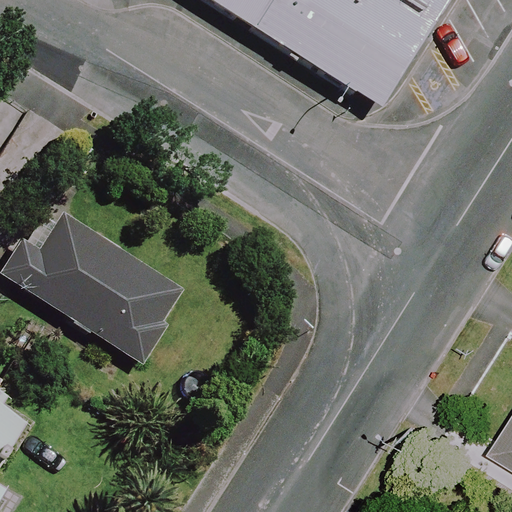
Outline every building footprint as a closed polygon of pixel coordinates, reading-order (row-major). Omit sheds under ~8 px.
[(360,0),(214,0),(389,110),(431,44),(360,0)] [(360,0),(430,44),(458,0),(360,0)] [(183,298),(61,220),(46,243),(30,233),(0,280),(139,368),(183,298)] [(0,465),(31,422),(0,400),(0,508),(7,498),(0,493),(0,465)] [(511,433),(499,454),(511,462),(511,433)]
